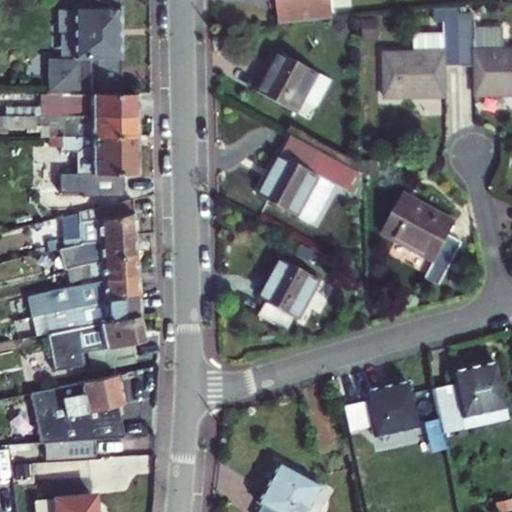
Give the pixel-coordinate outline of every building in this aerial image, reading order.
[(311,22),(333,20),(330,0),(267,0),(267,1),(272,0),(273,6),(275,26),(311,22)] [(118,59),(118,7),(99,6),(72,7),(73,60),(118,59)] [(443,37),(443,52),(444,68),(459,67),(458,22),(458,14),(458,10),(442,10),(443,37)] [(473,22),(473,14),(458,14),(458,22),(473,22)] [(342,43),(352,36),(341,21),(331,29),(342,43)] [(378,41),(378,21),(363,21),(364,41),(378,41)] [(474,51),(473,29),(473,22),(458,22),(459,67),(474,67),(474,51)] [(473,29),(474,51),(503,50),(502,28),(473,29)] [(443,52),(443,37),(416,38),(416,53),(443,52)] [(511,50),(503,50),(474,51),(474,67),(475,96),(511,95),(511,50)] [(296,113),(318,74),(279,52),(257,91),(296,113)] [(444,68),(443,52),(416,53),(383,53),(384,99),(444,97),(444,68)] [(118,94),(118,59),(73,60),(46,60),(47,95),(88,94),(118,94)] [(33,116),(88,116),(88,94),(47,95),(40,95),(40,108),(4,109),(4,116),(33,116)] [(118,94),(88,94),(88,116),(133,115),(133,94),(118,94)] [(133,115),(88,116),(88,137),(134,137),(133,115)] [(0,128),(33,128),(33,126),(33,116),(4,116),(0,116),(0,128)] [(88,116),(33,116),(33,126),(50,125),(51,137),(59,137),(88,137),(88,116)] [(279,157),(337,187),(362,200),(361,174),(290,136),(279,157)] [(59,148),(59,137),(51,137),(49,137),(49,148),(59,148)] [(88,137),(59,137),(59,148),(59,151),(76,152),(76,175),(88,175),(88,137)] [(134,137),(88,137),(88,175),(121,175),(134,175),(134,137)] [(315,227),(337,187),(279,157),(258,196),(315,227)] [(377,162),(363,163),(363,176),(378,176),(377,162)] [(76,175),(63,175),(63,195),(88,195),(88,175),(76,175)] [(121,175),(88,175),(88,195),(122,195),(121,175)] [(433,262),(448,235),(455,222),(402,194),(380,233),(433,262)] [(131,201),(93,210),(96,221),(132,215),(131,201)] [(77,214),(79,244),(97,242),(96,221),(93,210),(77,214)] [(63,246),(79,244),(77,214),(61,218),(63,246)] [(134,235),(132,215),(96,221),(97,242),(134,235)] [(134,235),(97,242),(99,262),(135,255),(134,235)] [(448,235),(433,262),(425,278),(439,285),(462,243),(448,235)] [(99,262),(97,242),(57,250),(61,265),(65,264),(79,261),(80,266),(99,262)] [(300,266),(307,253),(298,248),(291,261),(300,266)] [(61,265),(57,250),(39,255),(44,270),(61,265)] [(135,255),(99,262),(100,281),(136,275),(135,255)] [(266,303),(295,318),(299,320),(320,280),(280,259),(259,299),(266,303)] [(80,266),(79,261),(65,264),(66,269),(80,266)] [(100,281),(99,262),(80,266),(66,269),(69,283),(82,280),(83,285),(100,281)] [(136,275),(100,281),(102,302),(138,295),(136,275)] [(32,317),(102,302),(100,281),(83,285),(28,298),(32,317)] [(138,295),(102,302),(103,322),(136,316),(139,315),(138,295)] [(103,322),(102,302),(32,317),(37,336),(44,334),(97,323),(103,322)] [(287,332),(295,318),(266,303),(259,317),(287,332)] [(103,322),(97,323),(103,349),(130,343),(141,341),(136,316),(103,322)] [(103,349),(97,323),(44,334),(52,371),(83,365),(80,353),(87,352),(103,349)] [(134,363),(130,343),(103,349),(87,352),(90,372),(134,363)] [(453,383),(463,429),(507,419),(495,363),(451,372),(453,383)] [(78,383),(84,411),(115,405),(121,404),(115,376),(78,383)] [(407,382),(364,392),(373,436),(416,426),(407,382)] [(29,394),(39,444),(44,443),(93,440),(122,438),(115,405),(84,411),(78,383),(29,394)] [(441,433),(463,429),(453,383),(431,388),(441,433)] [(367,428),(362,402),(343,407),(349,432),(367,428)] [(436,420),(422,424),(430,453),(444,450),(436,420)] [(45,459),(94,456),(93,440),(44,443),(45,459)] [(260,506),(272,511),(317,511),(329,491),(277,463),(255,503),(260,506)] [(29,466),(14,466),(14,482),(30,481),(29,466)] [(52,501),(53,511),(92,511),(91,495),(52,499),(52,501)] [(498,511),(511,509),(511,503),(511,497),(496,500),(498,511)] [(39,511),(53,511),(52,501),(38,502),(39,511)]
